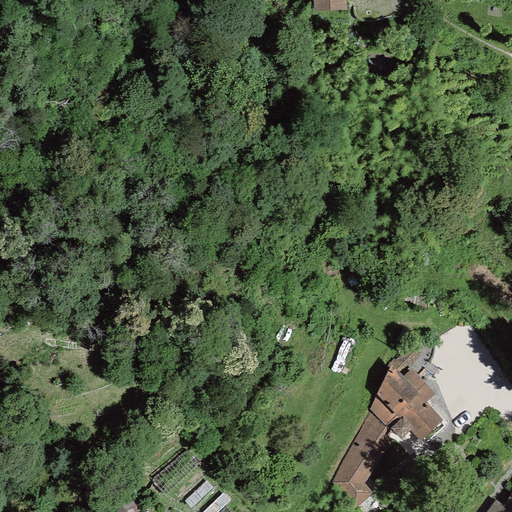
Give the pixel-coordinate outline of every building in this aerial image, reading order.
[(313,0),(314,11),(345,9),(344,0),(313,0)] [(401,375),(421,354),(409,344),(386,366),(389,369),(391,365),(401,375)] [(420,441),(442,420),(426,403),(435,394),(411,369),(402,376),(401,375),(391,365),(389,369),(375,395),(368,410),(370,411),(389,432),(390,429),(401,440),(410,431),(420,441)] [(352,509),(372,494),(364,483),(389,432),(370,411),(331,483),(352,509)] [(511,511),(511,491),(502,505),(496,500),(487,511),(511,511)]
